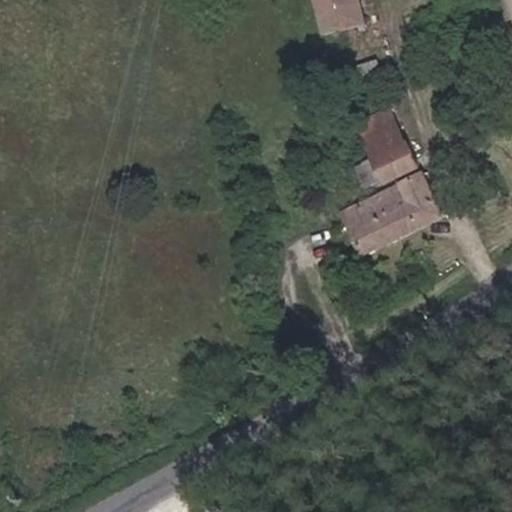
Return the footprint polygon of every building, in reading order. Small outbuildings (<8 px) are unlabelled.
[(363,0),(318,0),(328,31),(369,19),(363,0)] [(315,84),(317,91),(331,85),(329,78),(315,84)] [(375,160),(406,143),(390,106),(359,120),(363,130),(375,160)] [(406,143),(375,160),(385,183),(388,188),(396,205),(408,199),(408,200),(419,223),(438,212),(406,143)] [(396,205),(388,188),(343,209),(361,250),(419,223),(408,200),(408,199),(396,205)]
